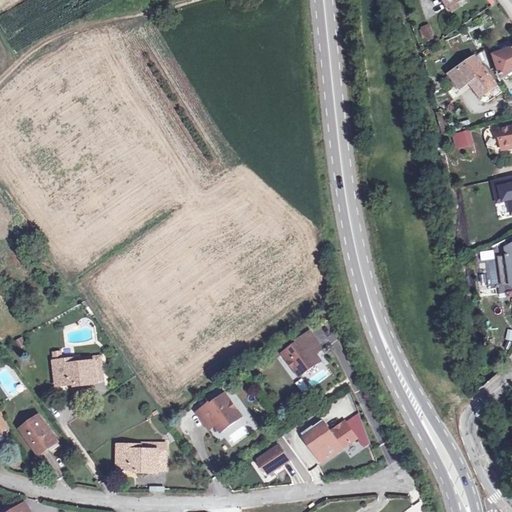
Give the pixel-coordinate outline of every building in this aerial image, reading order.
[(460,7),(457,2),(450,7),(453,11),(460,7)] [(482,31),(483,31),(494,26),(490,15),(477,20),(479,26),(482,31)] [(431,25),(421,26),(423,40),(433,38),(431,25)] [(479,26),(467,31),(472,41),(479,38),(483,48),(489,45),(484,35),(483,31),(482,31),(479,26)] [(472,41),(467,31),(445,40),(449,50),(472,41)] [(503,78),(511,72),(511,48),(496,55),(503,78)] [(480,97),(496,85),(475,56),(449,75),(459,88),(468,81),(480,97)] [(502,92),(496,85),(480,97),(488,103),(502,92)] [(511,127),(501,129),(505,150),(511,148),(511,127)] [(469,132),(455,135),(458,148),(472,145),(469,132)] [(511,176),(494,181),(498,200),(508,197),(511,213),(511,176)] [(490,283),(500,283),(499,262),(489,263),(490,283)] [(320,346),(311,333),(297,343),(298,345),(284,355),(300,378),(322,362),(317,355),(313,350),(320,346)] [(323,351),(320,346),(313,350),(317,355),(323,351)] [(101,356),(72,361),(73,366),(95,363),(97,384),(105,382),(101,356)] [(60,362),(55,363),(57,386),(75,384),(75,387),(97,384),(95,363),(73,366),(72,361),(60,362)] [(212,402),(197,414),(206,426),(212,422),(216,426),(221,434),(243,418),(226,395),(213,404),(212,402)] [(0,410),(0,429),(3,434),(10,430),(5,419),(0,410)] [(40,455),(57,443),(41,419),(24,431),(40,455)] [(212,422),(206,426),(209,431),(216,426),(212,422)] [(325,424),(316,431),(309,436),(321,451),(316,455),(323,464),(357,438),(346,423),(331,433),(325,424)] [(309,436),(316,431),(314,428),(314,427),(302,434),(316,454),(316,455),(321,451),(309,436)] [(141,450),(141,446),(119,446),(119,470),(136,470),(136,473),(158,473),(158,470),(166,470),(167,450),(141,450)] [(272,474),(292,460),(282,446),(262,460),(272,474)]
